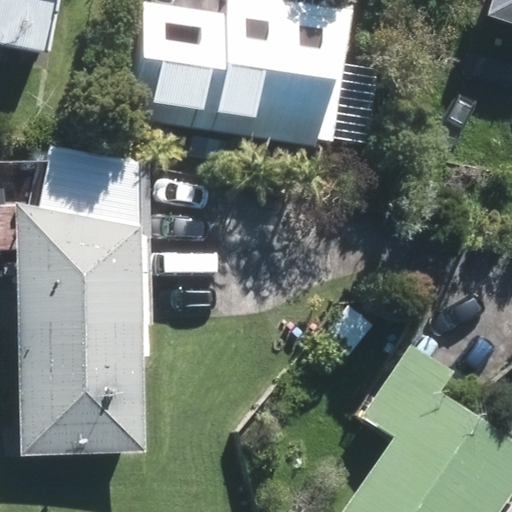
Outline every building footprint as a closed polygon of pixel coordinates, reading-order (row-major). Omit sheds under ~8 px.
[(0,0),(0,59),(31,65),(43,0),(0,0)] [(213,0),(209,21),(129,7),(112,73),(116,125),(302,154),(302,145),(318,148),(341,19),(230,0),(213,0)] [(511,0),(470,0),(461,26),(511,43),(511,0)] [(23,218),(0,214),(0,290),(8,461),(127,461),(122,335),(130,335),(129,331),(142,330),(134,171),(124,171),(124,167),(35,149),(23,218)] [(207,288),(150,283),(147,321),(204,325),(207,288)] [(378,447),(331,511),(488,511),(511,479),(511,464),(421,401),(434,382),(395,354),(346,424),(378,447)]
